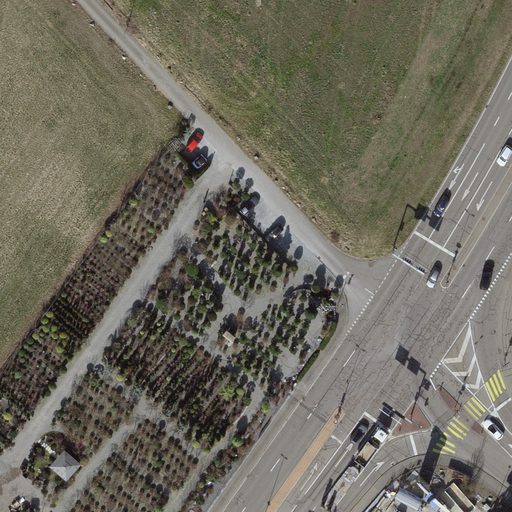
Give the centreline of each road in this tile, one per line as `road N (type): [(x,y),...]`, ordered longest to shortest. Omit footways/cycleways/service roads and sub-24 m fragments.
road 1 (secondary): [(385,318),(239,511)]
road 2 (secondary): [(511,118),(385,318)]
road 3 (tertiary): [(321,504),(362,483),(390,452),(417,442),(449,440),(511,458)]
road 4 (secondary): [(321,504),(425,360)]
road 5 (secondary): [(425,360),(511,232)]
road 6 (tertiary): [(425,360),(511,455)]
